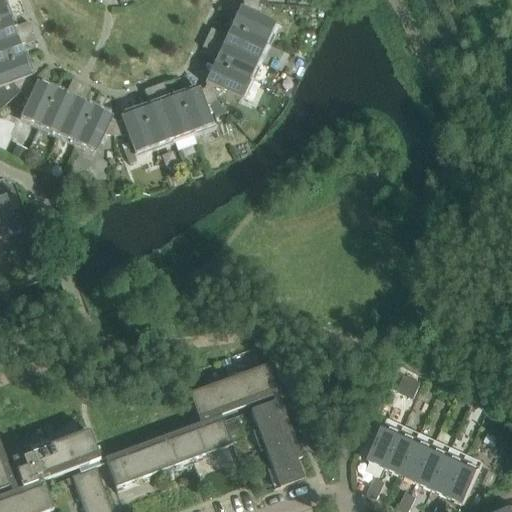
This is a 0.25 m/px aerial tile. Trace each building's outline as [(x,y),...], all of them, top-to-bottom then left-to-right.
[(0,0),(0,24),(10,21),(2,0),(1,1),(0,0)] [(239,9),(231,28),(266,45),(275,26),(258,18),(258,6),(243,5),(240,10),(239,9)] [(13,31),(10,21),(0,24),(0,45),(17,40),(33,34),(29,25),(13,31)] [(257,63),(266,45),(231,28),(226,38),(210,31),(206,41),(222,47),(257,63)] [(0,45),(0,68),(24,59),(21,51),(37,45),(33,34),(17,40),(0,45)] [(218,57),(214,65),(249,81),(257,63),(222,47),(206,41),(202,50),(218,57)] [(31,79),(24,59),(0,68),(0,113),(21,94),(32,84),(30,79),(31,79)] [(240,102),(249,81),(214,65),(204,86),(205,86),(204,90),(215,102),(223,94),(240,102)] [(65,97),(55,93),(39,129),(58,137),(74,102),(82,86),(72,81),(65,97)] [(36,86),(32,84),(21,94),(29,103),(21,120),(39,129),(55,93),(37,85),(36,86)] [(159,105),(173,143),(193,135),(179,98),(169,102),(163,85),(153,89),(159,105)] [(74,102),(58,137),(77,146),(93,111),(83,106),(91,90),(82,86),(74,102)] [(149,109),(141,112),(155,149),(173,143),(159,105),(153,89),(143,93),(149,109)] [(199,91),(179,98),(193,135),(213,128),(206,110),(215,102),(204,90),(199,92),(199,91)] [(113,120),(93,111),(77,146),(96,155),(105,137),(116,138),(116,123),(112,122),(113,120)] [(135,156),(155,149),(141,112),(121,119),(122,121),(116,123),(116,138),(128,138),(135,156)] [(5,198),(0,200),(0,241),(18,235),(11,214),(20,211),(15,197),(6,200),(5,198)] [(188,397),(197,421),(276,392),(266,367),(188,397)] [(400,395),(417,399),(421,382),(405,377),(400,395)] [(278,491),(303,482),(275,404),(250,413),(278,491)] [(369,464),(385,472),(405,430),(388,422),(369,464)] [(231,448),(222,423),(105,466),(114,491),(231,448)] [(421,437),(405,430),(385,472),(401,479),(421,437)] [(97,458),(88,434),(10,463),(19,488),(97,458)] [(401,479),(417,486),(437,444),(421,437),(401,479)] [(417,486),(432,494),(452,451),(437,444),(417,486)] [(432,494),(448,501),(468,459),(452,451),(432,494)] [(484,466),(468,459),(448,501),(464,508),(484,466)] [(0,494),(9,491),(0,465),(0,494)] [(111,511),(98,476),(96,470),(72,479),(83,511),(111,511)] [(375,481),(371,490),(381,495),(385,486),(375,481)] [(52,511),(44,489),(0,505),(0,511),(52,511)] [(371,490),(367,498),(377,503),(381,495),(371,490)] [(405,495),(401,504),(412,509),(416,500),(405,495)]
